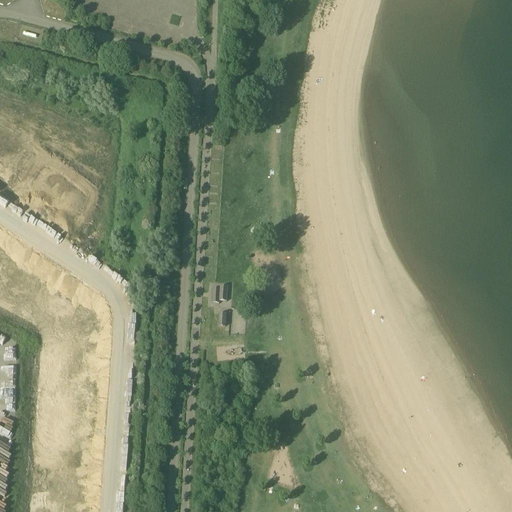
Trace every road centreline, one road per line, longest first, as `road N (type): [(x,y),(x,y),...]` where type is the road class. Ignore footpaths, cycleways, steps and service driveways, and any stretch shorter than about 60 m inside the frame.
road 1 (unclassified): [(170,511),(196,81),(177,59),(0,12)]
road 2 (track): [(0,42),(151,82),(166,95),(142,511)]
road 3 (unclassified): [(183,511),(214,38)]
